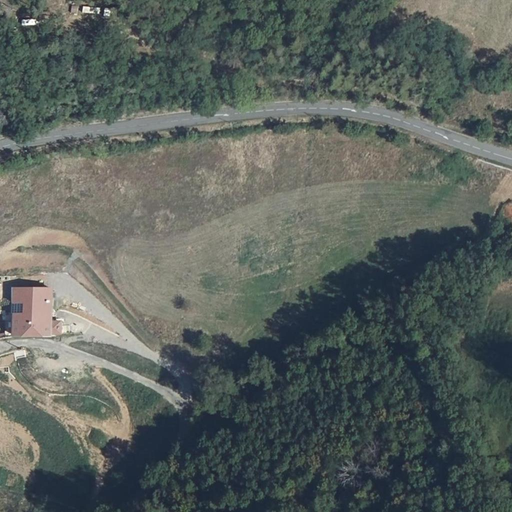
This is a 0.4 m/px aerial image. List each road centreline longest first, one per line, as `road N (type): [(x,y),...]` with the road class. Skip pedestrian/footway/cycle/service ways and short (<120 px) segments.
road 1 (secondary): [(511,157),(391,117),(301,107),(0,147)]
road 2 (unclassified): [(133,511),(170,473),(186,440),(186,413),(161,391),(74,355),(0,351)]
